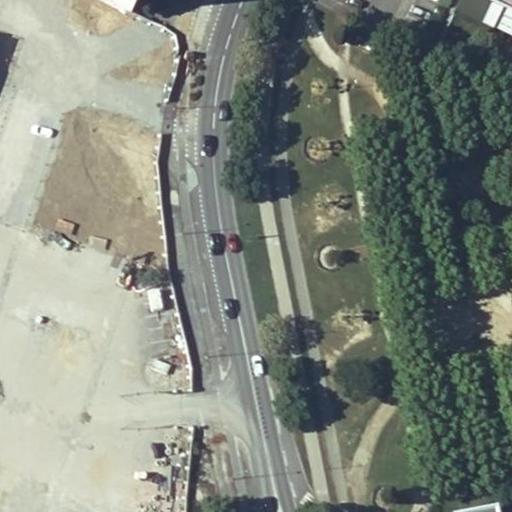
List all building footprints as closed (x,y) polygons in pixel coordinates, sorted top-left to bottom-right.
[(130,13),(126,11),(102,0),(0,0),(0,74),(104,102),(127,51),(116,46),(130,13)] [(102,0),(126,11),(130,0),(102,0)] [(460,0),(456,9),(461,11),(466,0),(460,0)] [(503,25),(511,28),(511,0),(466,0),(461,11),(501,31),(503,25)] [(151,23),(130,13),(116,46),(127,51),(104,102),(152,115),(165,61),(145,50),(151,23)] [(511,28),(503,25),(501,31),(511,35),(511,28)] [(57,138),(30,131),(22,163),(48,170),(44,183),(76,191),(74,198),(113,208),(124,164),(55,146),(57,138)] [(155,358),(149,371),(165,379),(171,366),(155,358)] [(117,511),(7,479),(10,472),(0,469),(0,511),(117,511)]
